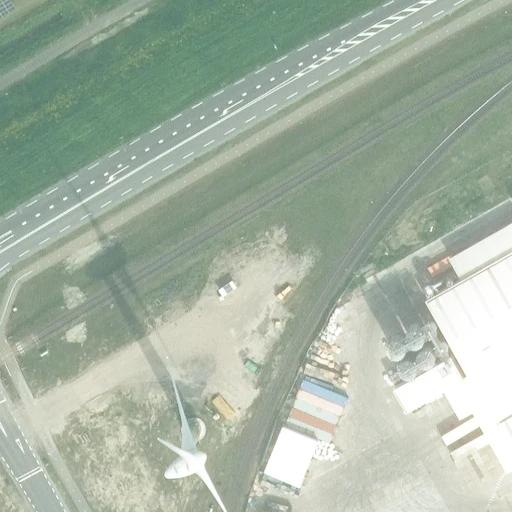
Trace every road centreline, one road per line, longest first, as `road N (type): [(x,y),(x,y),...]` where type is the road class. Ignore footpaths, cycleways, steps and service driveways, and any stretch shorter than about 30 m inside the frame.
road 1 (secondary): [(0,253),(431,0)]
road 2 (unclassified): [(141,0),(0,85)]
